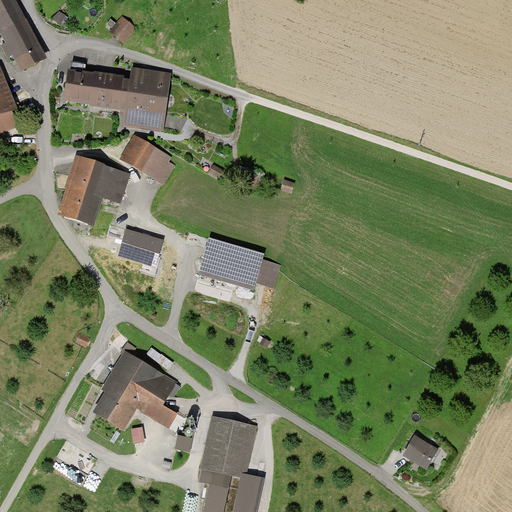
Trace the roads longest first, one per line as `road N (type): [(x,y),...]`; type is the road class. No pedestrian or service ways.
road 1 (unclassified): [(119,310),(331,440),(423,511)]
road 2 (track): [(511,186),(222,87)]
road 3 (residential): [(2,511),(119,310)]
road 4 (residential): [(222,87),(98,44),(55,45)]
road 5 (residential): [(119,310),(40,176)]
road 6 (residential): [(55,45),(42,93),(40,176)]
